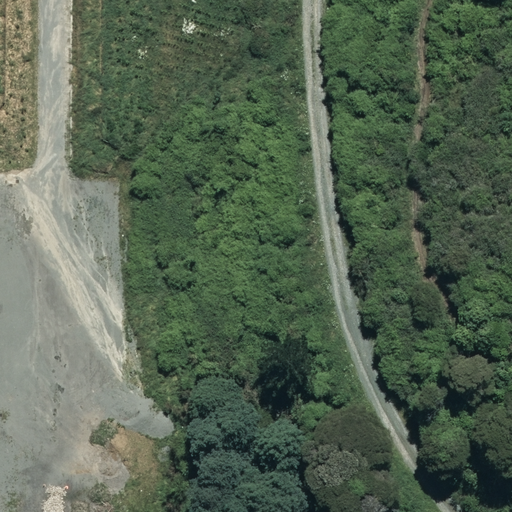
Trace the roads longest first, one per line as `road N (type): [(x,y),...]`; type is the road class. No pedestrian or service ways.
road 1 (track): [(257,0),(274,158),(301,292),(333,395),(402,511)]
road 2 (track): [(50,0),(48,498)]
